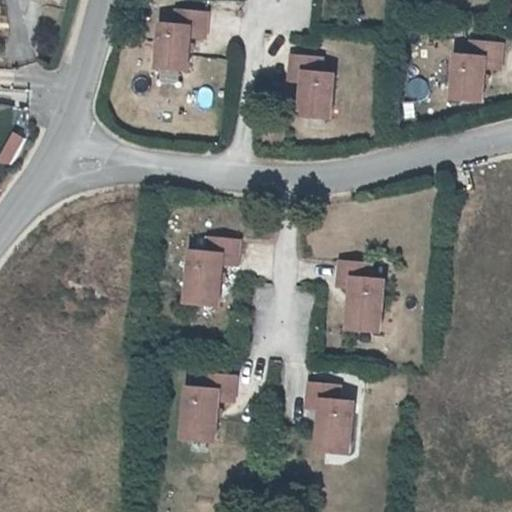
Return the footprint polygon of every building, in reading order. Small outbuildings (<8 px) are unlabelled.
[(167,28),(166,31),(212,37),(213,20),(186,16),(184,29),(167,28)] [(466,38),(466,43),(510,49),(511,31),(483,25),(481,40),(466,38)] [(212,44),(212,37),(166,31),(164,73),(194,75),(196,43),(212,44)] [(327,41),(299,38),(297,63),(311,65),(307,98),(341,102),(345,59),(325,56),(327,41)] [(509,53),(510,49),(466,43),(461,83),(492,86),(495,51),(509,53)] [(243,242),(215,239),(213,255),(193,252),(188,302),(219,306),(224,264),(241,266),(243,242)] [(369,267),(342,263),(340,288),(352,290),(349,330),(381,334),(386,283),(368,281),(369,267)] [(238,380),(212,376),(211,391),(190,390),(185,440),(217,443),(222,401),(235,402),(238,380)] [(338,388),(312,386),(308,410),(324,412),(319,451),(351,455),(356,404),(337,402),(338,388)]
